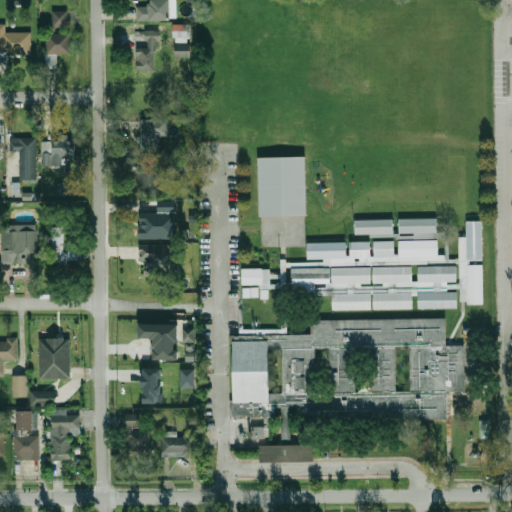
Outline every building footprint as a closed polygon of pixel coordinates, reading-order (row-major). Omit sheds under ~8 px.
[(150,0),(150,5),(136,5),(136,20),(172,20),(172,0),(150,0)] [(54,26),(66,26),(66,12),(54,12),(54,26)] [(187,44),(187,24),(175,24),(175,44),(187,44)] [(0,29),(0,52),(31,52),(31,29),(0,29)] [(137,70),(159,70),(158,31),(145,31),(146,47),(137,47),(137,70)] [(57,54),(71,54),(71,34),(46,34),(46,66),(57,66),(57,54)] [(161,152),(161,135),(170,135),(169,120),(141,120),(141,152),(161,152)] [(20,151),(20,179),(37,179),(37,137),(11,137),(11,151),(20,151)] [(63,165),(62,157),(76,156),(75,138),(42,138),(43,166),(63,165)] [(260,157),(260,215),(307,215),(307,156),(260,157)] [(186,174),(186,162),(172,162),(173,174),(186,174)] [(157,195),(157,171),(137,171),(137,195),(157,195)] [(56,196),(74,195),(74,182),(56,183),(56,196)] [(177,201),(159,201),(159,212),(140,212),(140,239),(177,239),(177,201)] [(399,233),(437,233),(437,218),(399,218),(399,233)] [(393,219),(355,219),(355,234),(393,234),(393,219)] [(481,221),(466,221),(466,237),(458,237),(459,303),(483,303),(482,264),(469,264),(469,260),(482,260),(481,221)] [(39,263),(3,264),(1,226),(38,225),(39,263)] [(65,227),(51,227),(51,260),(65,260),(65,227)] [(322,263),(438,262),(438,240),(396,240),(396,241),(348,241),(348,242),(307,242),(307,259),(322,259),(322,263)] [(141,244),(141,272),(178,272),(178,244),(141,244)] [(291,268),(291,293),(331,293),(331,310),(372,309),(415,308),(457,308),(457,292),(447,292),(447,282),(456,282),(456,266),(418,266),(418,281),(412,281),(412,267),(291,268)] [(269,268),(243,268),(243,285),(269,285),(269,268)] [(448,418),(448,391),(465,391),(465,345),(446,345),(446,319),(311,319),(311,337),(233,337),(233,417),(273,417),(273,408),(283,408),(283,418),(448,418)] [(157,360),(157,338),(142,338),(142,325),(181,324),(182,342),(179,342),(179,350),(182,350),(182,359),(178,359),(157,360)] [(185,342),(185,329),(195,329),(195,342),(185,342)] [(40,378),(71,378),(71,338),(40,338),(40,378)] [(18,360),(18,340),(0,340),(0,375),(5,375),(5,360),(18,360)] [(185,352),(194,352),(194,342),(185,342),(185,352)] [(188,362),(188,353),(200,352),(200,362),(188,362)] [(142,403),(162,403),(162,368),(142,368),(142,403)] [(182,388),(182,369),(196,369),(196,388),(182,388)] [(27,375),(12,375),(12,397),(27,397),(27,375)] [(55,406),(55,391),(30,391),(30,406),(55,406)] [(280,443),(289,443),(290,406),(281,406),(280,443)] [(35,412),(16,412),(16,460),(40,460),(40,434),(35,434),(35,412)] [(52,460),(71,460),(71,435),(80,435),(80,415),(52,415),(52,460)] [(489,439),(489,420),(479,420),(479,439),(489,439)] [(150,453),(150,429),(128,429),(128,453),(150,453)] [(162,435),(162,456),(194,456),(194,435),(162,435)] [(313,462),(313,444),(259,445),(259,463),(313,462)]
